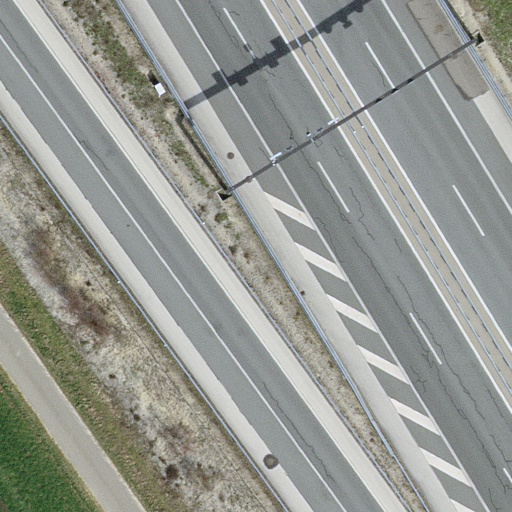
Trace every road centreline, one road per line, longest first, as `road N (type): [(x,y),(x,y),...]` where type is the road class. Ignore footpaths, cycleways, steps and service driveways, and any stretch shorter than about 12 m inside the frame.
road 1 (motorway): [(0,9),(363,511)]
road 2 (motorway): [(220,0),(511,475)]
road 3 (motorway): [(511,271),(347,0)]
